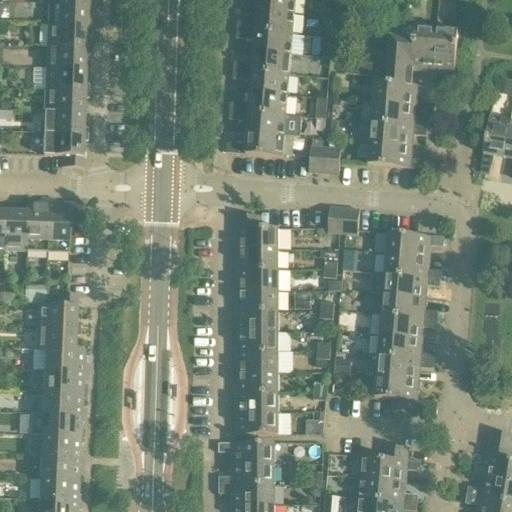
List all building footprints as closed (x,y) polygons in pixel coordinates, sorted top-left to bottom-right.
[(247,0),(258,1),(257,14),(293,17),(294,0),(247,0)] [(101,8),(46,6),(45,28),(85,30),(96,30),(96,15),(101,15),(101,8)] [(292,37),(293,17),(257,14),(256,25),(237,24),(236,32),(292,37)] [(85,44),(85,30),(45,28),(45,49),(89,50),(89,44),(85,44)] [(415,32),(391,30),(386,85),(411,87),(413,73),(416,30),(415,30),(415,32)] [(432,69),(435,32),(416,30),(413,73),(419,74),(420,68),(432,69)] [(290,57),(292,37),(236,32),(235,40),(254,42),(253,54),(290,57)] [(457,34),(435,32),(432,69),(444,70),(443,88),(452,89),(457,34)] [(89,58),(89,50),(45,49),(44,70),(84,72),(85,58),(89,58)] [(288,78),(290,57),(253,54),(252,66),(233,65),(233,73),(288,78)] [(352,64),(345,64),(344,76),(351,77),(352,64)] [(360,65),(352,64),(351,77),(358,78),(360,65)] [(367,66),(360,65),(358,78),(366,78),(367,66)] [(367,66),(366,78),(373,79),(374,66),(367,66)] [(84,87),(84,72),(44,70),(43,93),(88,95),(88,87),(84,87)] [(287,98),(288,78),(233,73),(232,82),(251,83),(250,95),(287,98)] [(498,93),(511,93),(511,80),(498,79),(498,93)] [(375,84),(373,105),(409,108),(410,96),(417,96),(418,87),(411,87),(386,85),(375,84)] [(87,101),(88,95),(43,93),(42,113),(83,115),(84,101),(87,101)] [(285,118),(287,98),(250,95),(249,107),(230,105),(229,114),(285,118)] [(327,102),(317,101),(315,121),(325,121),(327,102)] [(408,121),(409,108),(373,105),(371,126),(427,130),(427,123),(408,121)] [(82,130),(83,115),(42,113),(42,135),(86,137),(86,130),(82,130)] [(283,138),(285,118),(229,114),(228,122),(247,124),(246,135),(283,138)] [(504,161),(510,124),(490,120),(480,175),(490,177),(493,159),(495,159),(504,161)] [(426,138),(427,130),(371,126),(369,146),(406,149),(407,137),(426,138)] [(86,144),(86,137),(42,135),(41,158),(59,158),(58,169),(80,170),(82,143),(86,144)] [(282,160),(283,138),(246,135),(245,147),(226,145),(225,155),(282,160)] [(405,161),(406,149),(369,146),(367,167),(423,172),(424,163),(405,161)] [(308,174),(321,176),(324,151),(310,150),(308,174)] [(325,176),(338,177),(341,152),(327,151),(325,176)] [(26,204),(25,214),(25,244),(24,254),(45,254),(47,201),(41,200),(41,204),(26,204)] [(55,201),(47,201),(45,254),(69,255),(69,228),(81,228),(81,206),(55,205),(55,201)] [(25,244),(25,214),(11,213),(11,209),(4,209),(2,253),(24,254),(25,244)] [(328,236),(341,237),(344,212),(330,210),(328,236)] [(359,213),(348,212),(346,237),(357,238),(359,213)] [(241,241),(241,253),(278,252),(278,231),(260,231),(260,219),(235,219),(235,241),(241,241)] [(388,236),(387,257),(423,260),(424,248),(443,250),(443,241),(388,236)] [(359,270),(360,252),(346,251),(345,270),(359,270)] [(278,272),(278,252),(241,253),(241,264),(234,264),(234,273),(278,272)] [(336,254),(320,253),(320,260),(336,261),(336,254)] [(422,272),(423,260),(387,257),(385,277),(440,282),(441,274),(422,272)] [(324,265),(324,273),(325,272),(336,274),(337,266),(324,265)] [(278,293),(278,272),(234,273),(234,281),(241,281),(241,294),(278,293)] [(335,282),(336,274),(325,272),(324,273),(323,281),(335,282)] [(439,290),(440,282),(385,277),(383,297),(419,300),(420,288),(439,290)] [(43,292),(25,292),(25,305),(43,305),(43,292)] [(278,314),(278,293),(241,294),(241,307),(234,307),(234,315),(278,314)] [(36,307),(35,329),(79,331),(79,324),(76,324),(77,298),(68,297),(54,297),(54,308),(36,307)] [(418,312),(419,300),(383,297),(382,317),(437,322),(438,313),(418,312)] [(321,306),(320,313),(321,313),(333,314),(334,307),(321,306)] [(332,323),(333,314),(321,313),(320,313),(319,322),(332,323)] [(278,335),(278,314),(234,315),(234,323),(241,323),(241,335),(278,335)] [(436,330),(437,322),(382,317),(380,337),(416,341),(417,329),(436,330)] [(79,338),(79,331),(35,329),(35,351),(45,351),(74,352),(75,338),(79,338)] [(278,355),(278,335),(241,335),(241,347),(234,347),(234,356),(278,355)] [(415,353),(416,341),(380,337),(378,358),(433,363),(434,355),(415,353)] [(317,346),(317,354),(329,355),(330,347),(317,346)] [(84,353),(74,352),(45,351),(44,373),(87,375),(88,368),(83,368),(84,353)] [(329,363),(329,355),(317,354),(316,362),(329,363)] [(278,375),(278,355),(234,356),(234,364),(241,364),(241,376),(278,375)] [(433,372),(433,363),(378,358),(376,379),(412,382),(413,370),(433,372)] [(87,382),(87,375),(44,373),(43,394),(82,396),(83,381),(87,382)] [(278,395),(278,375),(241,376),(241,388),(234,388),(234,396),(278,395)] [(411,394),(412,382),(376,379),(374,401),(393,402),(392,414),(416,416),(418,395),(411,394)] [(314,386),(313,395),(326,395),(327,388),(314,386)] [(81,411),(82,396),(43,394),(42,416),(85,418),(85,411),(81,411)] [(278,416),(278,395),(234,396),(234,404),(241,404),(241,416),(278,416)] [(325,404),(326,395),(313,395),(313,403),(325,404)] [(324,424),(324,416),(312,415),(311,424),(324,424)] [(85,425),(85,418),(42,416),(41,438),(80,439),(81,425),(85,425)] [(278,437),(278,416),(241,416),(241,429),(234,429),(234,438),(278,437)] [(323,425),(307,424),(307,438),(323,438),(323,425)] [(511,437),(489,434),(487,447),(511,451),(511,437)] [(80,454),(80,439),(41,438),(40,459),(83,461),(84,454),(80,454)] [(236,456),(236,467),(274,467),(274,446),(218,446),(218,456),(236,456)] [(511,453),(511,451),(487,447),(485,459),(510,463),(511,453)] [(363,459),(361,480),(400,484),(401,472),(419,473),(420,464),(408,463),(409,451),(384,449),(383,461),(363,459)] [(83,468),(83,461),(40,459),(39,481),(78,482),(78,468),(83,468)] [(511,463),(510,463),(485,459),(484,468),(490,470),(488,482),(511,486),(511,463)] [(274,487),(274,467),(236,467),(236,480),(218,480),(218,488),(274,487)] [(399,496),(400,484),(361,480),(359,501),(416,506),(417,498),(399,496)] [(77,497),(78,482),(39,481),(38,503),(81,504),(82,497),(77,497)] [(511,505),(511,486),(488,482),(486,492),(468,489),(467,497),(511,505)] [(274,508),(274,487),(218,488),(218,497),(237,497),(237,508),(274,508)] [(511,511),(511,505),(467,497),(465,506),(484,509),(483,511),(511,511)] [(416,511),(416,506),(359,501),(358,511),(416,511)] [(81,511),(81,504),(38,503),(37,511),(76,511),(77,511),(81,511)]
